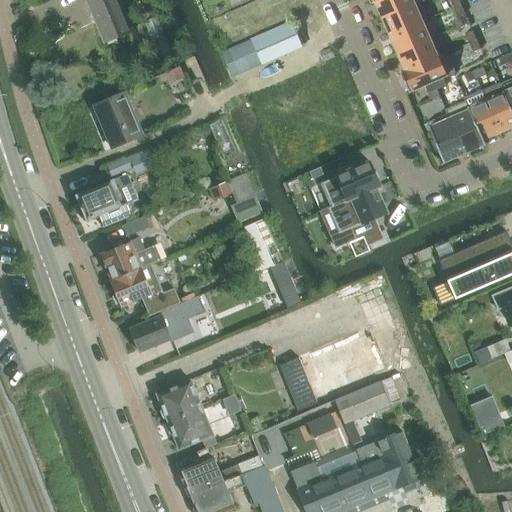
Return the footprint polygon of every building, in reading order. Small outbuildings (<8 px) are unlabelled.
[(119,0),(89,0),(87,1),(104,42),(132,30),(119,0)] [(422,0),(376,0),(374,1),(382,19),(419,3),(419,2),(423,0),(422,0)] [(419,3),(382,19),(390,37),(422,23),(422,22),(426,20),(419,3)] [(464,13),(460,4),(453,7),(457,17),(464,13)] [(157,54),(168,50),(154,17),(143,21),(157,54)] [(249,41),(213,57),(219,69),(226,66),(228,71),(256,59),(258,64),(300,45),(291,22),(249,41)] [(422,23),(390,37),(397,55),(430,40),(422,23)] [(471,30),(464,33),(468,43),(476,39),(471,30)] [(476,39),(468,43),(472,52),(480,49),(476,39)] [(430,40),(397,55),(404,70),(437,55),(430,40)] [(404,70),(400,72),(408,92),(424,85),(433,81),(442,77),(454,72),(445,52),(437,55),(404,70)] [(506,54),(497,58),(501,65),(510,61),(506,54)] [(178,65),(163,71),(168,82),(182,76),(178,65)] [(482,67),(473,70),(476,78),(485,74),(482,67)] [(473,70),(463,74),(467,82),(476,78),(473,70)] [(314,74),(278,89),(287,108),(308,159),(359,137),(337,86),(323,93),(314,74)] [(442,77),(433,81),(436,89),(445,85),(442,77)] [(511,78),(499,84),(511,113),(511,78)] [(436,89),(433,81),(424,85),(427,93),(436,89)] [(511,113),(499,84),(498,82),(481,90),(485,99),(499,132),(511,126),(511,113)] [(96,106),(113,149),(143,136),(125,94),(96,106)] [(485,99),(468,106),(483,139),(499,132),(485,99)] [(466,100),(445,109),(465,155),(484,146),(484,147),(486,146),(483,139),(468,106),(466,100)] [(446,113),(426,122),(433,139),(430,141),(435,153),(439,151),(444,164),(446,164),(445,163),(465,155),(445,109),(444,109),(446,113)] [(238,155),(223,121),(212,126),(227,159),(238,155)] [(157,167),(150,149),(108,167),(113,178),(134,169),(137,175),(157,167)] [(338,177),(323,184),(333,207),(330,209),(330,210),(378,189),(382,188),(370,162),(354,169),(352,165),(340,171),(341,175),(337,177),(338,177)] [(310,172),(313,180),(324,175),(321,168),(310,172)] [(256,196),(246,173),(228,181),(234,194),(238,203),(256,196)] [(88,222),(100,217),(105,228),(134,217),(129,205),(140,201),(129,175),(127,176),(77,196),(81,207),(79,210),(83,220),(87,220),(88,222)] [(228,181),(210,188),(216,202),(234,194),(228,181)] [(389,214),(378,189),(330,210),(341,234),(363,224),(363,225),(389,214)] [(125,226),(130,237),(152,228),(147,217),(125,226)] [(266,220),(246,229),(264,271),(284,263),(266,220)] [(380,229),(365,235),(369,246),(385,240),(380,229)] [(449,282),(435,288),(442,306),(457,300),(511,276),(511,241),(508,232),(440,261),(449,282)] [(152,263),(160,259),(155,246),(147,250),(143,239),(133,243),(133,244),(125,247),(124,243),(115,246),(117,250),(103,255),(113,281),(112,282),(113,283),(153,266),(152,263)] [(178,257),(180,263),(186,260),(184,254),(178,257)] [(299,296),(284,263),(264,271),(261,273),(275,306),(299,296)] [(165,295),(153,266),(113,283),(122,308),(144,299),(151,318),(182,306),(176,291),(165,295)] [(511,287),(492,296),(498,309),(511,304),(511,307),(511,287)] [(199,296),(184,303),(190,315),(204,309),(199,296)] [(185,317),(167,325),(163,316),(131,329),(141,353),(173,340),(173,339),(191,332),(185,317)] [(289,363),(281,367),(300,413),(319,404),(353,392),(353,391),(389,375),(382,359),(384,359),(370,328),(289,363)] [(481,352),(486,363),(493,359),(488,348),(481,352)] [(419,356),(389,368),(392,377),(400,374),(422,365),(419,356)] [(354,421),(402,401),(393,377),(336,400),(345,424),(354,421)] [(164,418),(168,420),(169,422),(203,409),(192,381),(158,395),(163,408),(162,413),(164,418)] [(493,397),(471,406),(484,436),(506,426),(493,397)] [(215,436),(204,409),(203,409),(169,422),(169,423),(169,428),(171,434),(175,437),(180,450),(215,436)] [(354,421),(345,424),(354,445),(362,442),(354,421)] [(365,460),(362,463),(353,467),(368,502),(388,494),(393,495),(400,493),(403,487),(422,479),(402,432),(361,449),(365,460)] [(259,458),(239,466),(243,476),(263,468),(259,458)] [(184,474),(182,478),(185,485),(189,487),(193,496),(243,476),(239,466),(220,474),(214,459),(184,471),(183,472),(183,473),(184,474)] [(304,511),(306,510),(307,511),(343,511),(368,502),(353,467),(335,475),(316,481),(309,465),(292,472),(298,489),(304,504),(301,505),(304,511)] [(243,476),(193,496),(197,505),(195,509),(195,511),(222,511),(234,508),(228,494),(247,486),(255,506),(260,505),(277,498),(265,467),(263,468),(243,476)] [(450,485),(457,506),(471,501),(464,480),(450,485)]
